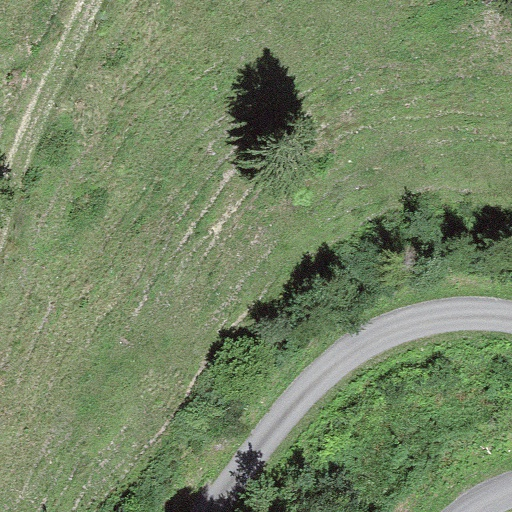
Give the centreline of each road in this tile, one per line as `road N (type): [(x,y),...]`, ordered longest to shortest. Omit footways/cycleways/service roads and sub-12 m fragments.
road 1 (track): [(511,317),(440,316),(373,338),(308,389),(214,511)]
road 2 (track): [(91,0),(28,132),(0,218)]
